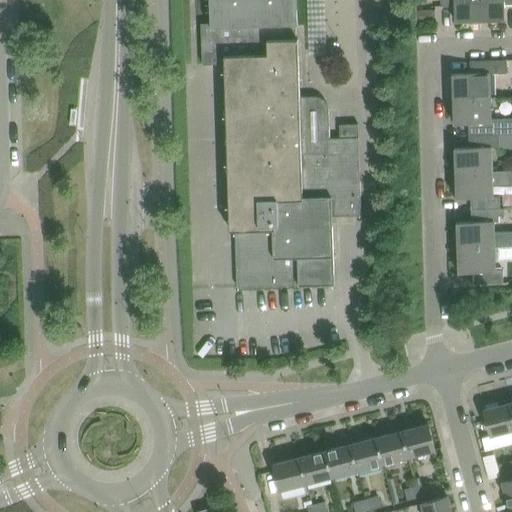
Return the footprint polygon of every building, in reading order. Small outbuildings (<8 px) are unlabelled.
[(354,216),(361,216),(359,124),(340,125),(340,138),(330,138),(329,111),(329,108),(328,105),(326,102),(323,99),(320,98),(317,97),(313,96),(300,97),(298,39),(297,39),(296,25),(298,25),(297,0),(209,0),(211,26),(202,26),(203,64),(225,64),(230,230),(236,230),(238,287),(335,284),(333,212),(353,211),(354,216)] [(442,0),(443,7),(454,6),(455,21),(473,21),(480,20),(480,18),(479,0),(442,0)] [(511,0),(479,0),(480,18),(480,20),(488,20),(505,20),(505,5),(511,4),(511,0)] [(452,73),(453,91),(453,98),(490,97),(489,73),(507,72),(507,59),(470,60),(471,73),(452,73)] [(511,117),(491,118),(490,97),(453,98),(454,124),(469,123),(469,135),(511,133),(511,117)] [(493,171),(492,148),(500,148),(499,134),(469,135),(470,147),(455,148),(455,172),(493,171)] [(493,186),(511,185),(511,170),(493,171),(455,172),(456,198),(471,198),(472,209),(500,208),(500,197),(494,197),(493,186)] [(511,231),(494,232),(494,221),(499,221),(499,215),(504,214),(504,208),(500,208),(472,209),(472,221),(457,222),(458,247),(495,246),(495,247),(511,246),(511,231)] [(495,270),(495,247),(495,246),(458,247),(458,272),(473,272),(474,284),(504,283),(503,270),(495,270)] [(492,434),(481,437),(485,450),(511,443),(511,404),(511,402),(486,409),(492,434)] [(427,424),(402,430),(409,456),(434,450),(427,424)] [(409,456),(402,430),(376,437),(383,463),(409,456)] [(383,463),(376,437),(351,444),(358,469),(383,463)] [(358,469),(351,444),(325,450),(332,476),(358,469)] [(332,476),(325,450),(300,457),(307,483),(332,476)] [(307,483),(300,457),(274,464),(281,489),(307,483)] [(511,472),(511,461),(500,464),(503,475),(511,472)] [(400,502),(394,478),(388,479),(394,503),(400,502)] [(433,493),(430,482),(414,486),(417,497),(433,493)] [(417,497),(414,486),(404,488),(407,499),(417,497)] [(379,494),(364,498),(367,509),(382,505),(379,494)] [(451,511),(448,496),(423,503),(425,511),(451,511)] [(367,511),(367,509),(364,498),(354,501),(356,511),(367,511)] [(328,511),(325,500),(313,504),(315,511),(328,511)]
